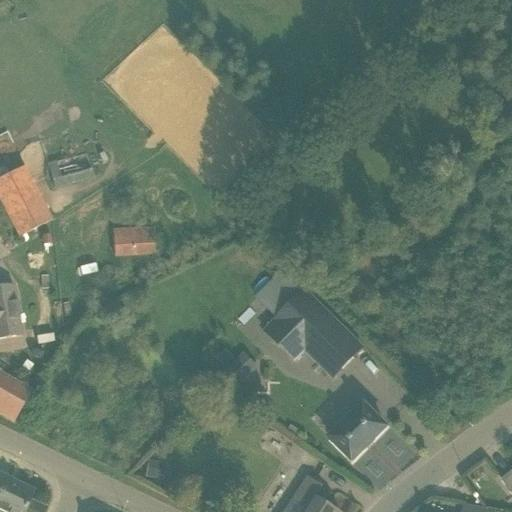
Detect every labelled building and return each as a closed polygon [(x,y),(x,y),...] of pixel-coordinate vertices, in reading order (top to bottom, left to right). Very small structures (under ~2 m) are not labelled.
[(93,180),(86,153),(47,164),(55,191),(93,180)] [(52,221),(25,167),(0,180),(0,204),(18,239),(52,221)] [(115,258),(157,257),(156,228),(114,229),(115,258)] [(0,339),(21,336),(14,286),(0,288),(0,339)] [(273,320),(279,326),(268,337),(293,361),(305,350),(334,378),(362,350),(308,296),(303,291),(273,320)] [(243,383),(229,369),(221,376),(235,391),(243,383)] [(0,414),(14,423),(30,394),(31,391),(0,373),(0,414)] [(341,428),(330,440),(352,462),(386,428),(363,405),(351,417),(346,412),(336,422),(341,428)] [(158,481),(162,463),(148,461),(145,478),(158,481)] [(0,474),(0,495),(8,479),(0,474)] [(337,511),(315,498),(322,487),(307,477),(284,511),(337,511)] [(0,511),(24,511),(34,491),(8,479),(0,495),(0,511)] [(25,511),(33,511),(38,504),(31,501),(25,511)]
